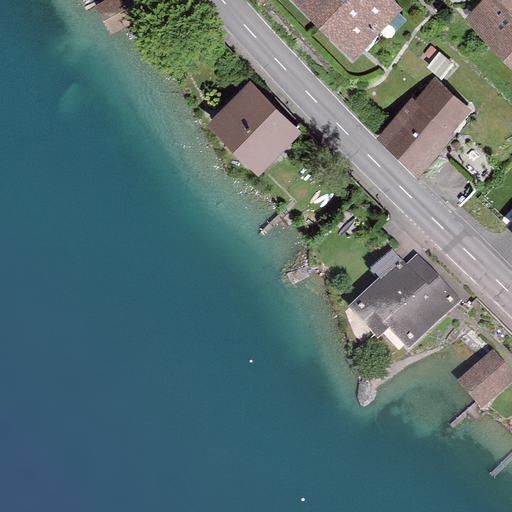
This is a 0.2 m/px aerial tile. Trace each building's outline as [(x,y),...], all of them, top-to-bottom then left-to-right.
[(159,0),(108,0),(102,4),(114,25),(159,0)] [(301,0),(321,20),(342,0),(301,0)] [(393,7),(386,0),(342,0),(321,20),(350,49),(393,7)] [(511,0),(481,0),(457,24),(511,79),(511,0)] [(473,119),(439,83),(382,137),(416,172),(473,119)] [(295,133),(252,85),(205,127),(248,175),(295,133)] [(469,181),(442,159),(428,176),(455,198),(469,181)] [(511,211),(502,222),(511,231),(511,211)] [(378,331),(389,321),(435,278),(408,250),(352,304),(378,331)] [(455,299),(435,278),(389,321),(409,342),(455,299)] [(511,388),(511,364),(500,351),(466,382),(490,408),(511,388)]
